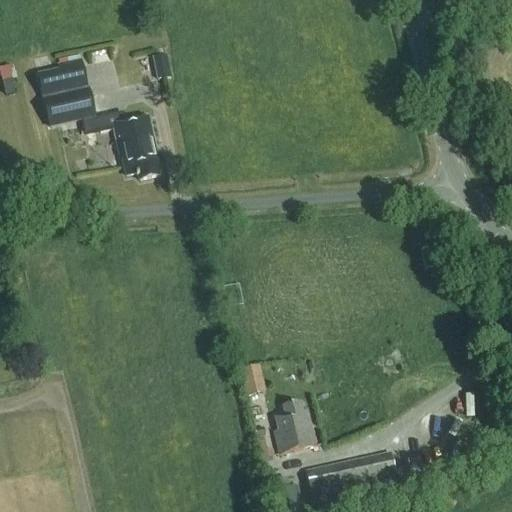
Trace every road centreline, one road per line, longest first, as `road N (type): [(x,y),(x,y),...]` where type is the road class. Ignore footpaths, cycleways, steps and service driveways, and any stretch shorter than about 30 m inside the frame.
road 1 (unclassified): [(0,216),(462,187)]
road 2 (unclassified): [(462,187),(432,111),(405,0)]
